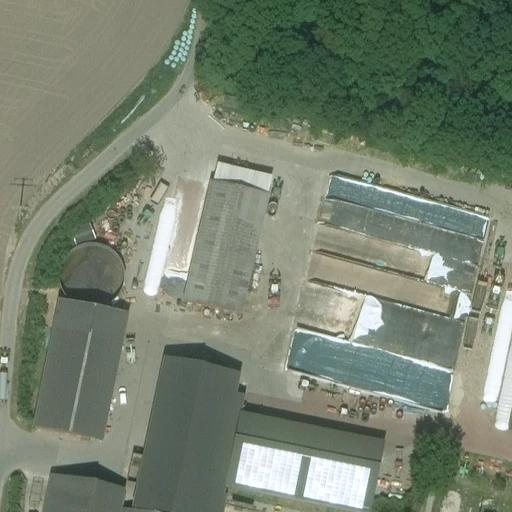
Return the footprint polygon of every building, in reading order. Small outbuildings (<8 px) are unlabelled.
[(266,199),(211,186),(183,303),(238,316),(266,199)] [(121,291),(124,279),(121,267),(114,256),(103,250),(91,248),(79,250),(69,257),(62,268),(60,280),(62,292),(69,303),(80,309),(92,311),(104,309),(115,302),(121,291)] [(108,342),(56,331),(35,431),(87,441),(108,342)] [(453,372),(318,335),(308,374),(443,411),(453,372)] [(108,342),(87,441),(102,444),(123,345),(108,342)] [(184,367),(164,363),(134,504),(154,509),(184,367)] [(237,378),(184,367),(154,509),(170,511),(222,511),(225,502),(223,502),(244,400),(233,398),(237,378)] [(369,511),(383,448),(242,418),(228,486),(351,511),(369,511)] [(116,493),(52,480),(45,511),(116,511),(112,511),(116,493)]
